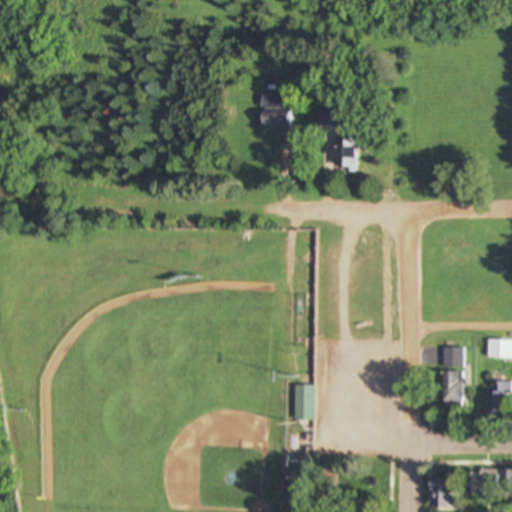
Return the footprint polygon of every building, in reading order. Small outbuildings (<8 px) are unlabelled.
[(256,129),(289,130),(290,112),(284,112),(284,98),(257,97),(256,129)] [(320,181),(337,180),(335,128),(318,128),(320,181)] [(439,369),(460,369),(460,349),(439,349),(439,369)] [(460,409),(460,373),(439,373),(439,409),(460,409)] [(492,385),(492,393),(483,393),(483,418),(508,418),(508,385),(492,385)] [(291,421),(310,421),(310,387),(291,387),(291,421)] [(511,502),(511,472),(463,472),(463,495),(494,495),(494,503),(511,502)] [(426,479),(426,506),(447,506),(447,479),(426,479)]
